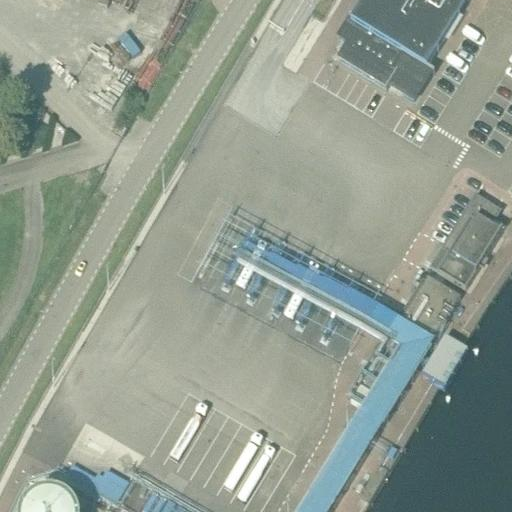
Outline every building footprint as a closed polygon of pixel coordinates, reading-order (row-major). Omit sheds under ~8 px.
[(389,88),(413,103),(431,74),(434,76),(434,75),(427,71),(470,0),(364,0),(351,22),(349,21),(337,40),(338,41),(339,40),(346,44),(336,60),(386,91),(385,93),(386,94),(389,88)] [(437,275),(465,293),(502,234),(501,233),(498,238),(486,230),(496,215),(476,202),(445,252),(449,254),(437,275)] [(393,335),(426,355),(460,301),(427,281),(393,335)] [(351,404),(384,423),(424,359),(391,338),(359,389),(351,404)] [(438,352),(422,378),(438,388),(454,362),(462,348),(446,339),(438,352)] [(78,511),(76,507),(72,502),(67,498),(62,496),(57,495),(51,494),(46,495),(40,497),(35,499),(32,503),(28,507),(25,511),(78,511)]
